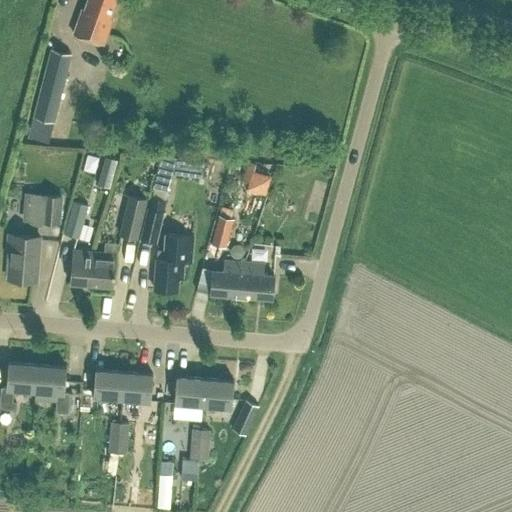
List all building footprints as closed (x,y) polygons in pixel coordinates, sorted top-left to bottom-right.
[(116,0),(87,0),(85,8),(82,7),(73,32),(104,43),(113,17),(111,17),(116,0)] [(71,53),(51,48),(28,137),(48,142),(71,53)] [(63,194),(43,192),(40,221),(61,222),(63,194)] [(147,197),(129,193),(119,233),(137,238),(147,197)] [(167,199),(151,195),(141,238),(157,242),(167,199)] [(89,204),(73,200),(64,232),(79,236),(89,204)] [(221,219),(214,248),(228,252),(236,222),(221,219)] [(194,234),(166,232),(165,248),(158,247),(154,288),(178,290),(179,277),(183,277),(185,260),(192,261),(194,234)] [(41,235),(9,233),(8,250),(10,250),(8,277),(37,279),(41,235)] [(95,249),(92,283),(114,285),(117,241),(105,240),(104,250),(95,249)] [(92,283),(95,249),(73,248),(70,282),(92,283)] [(211,292),(242,294),(244,260),(224,258),(223,269),(213,269),(211,292)] [(244,260),(242,294),(272,297),(274,273),(264,273),(265,262),(244,260)] [(14,387),(36,389),(38,362),(9,360),(7,386),(1,385),(0,402),(0,405),(12,407),(12,406),(16,406),(16,400),(13,400),(14,387)] [(67,365),(38,362),(36,389),(57,391),(56,410),(68,411),(70,391),(65,390),(67,365)] [(94,394),(122,397),(125,369),(96,367),(94,394)] [(153,372),(125,369),(122,397),(151,399),(153,372)] [(175,401),(203,403),(205,376),(177,374),(175,401)] [(234,378),(205,376),(203,403),(232,405),(234,378)] [(74,380),(73,390),(93,392),(94,382),(74,380)] [(259,404),(245,398),(232,428),(246,434),(259,404)] [(100,437),(101,402),(84,402),(83,437),(100,437)] [(111,421),(109,451),(118,452),(120,422),(111,421)] [(120,422),(118,452),(127,453),(129,422),(120,422)] [(192,427),(190,457),(199,457),(201,427),(192,427)] [(201,427),(199,457),(208,458),(210,428),(201,427)] [(183,458),(181,478),(196,479),(198,459),(183,458)]
